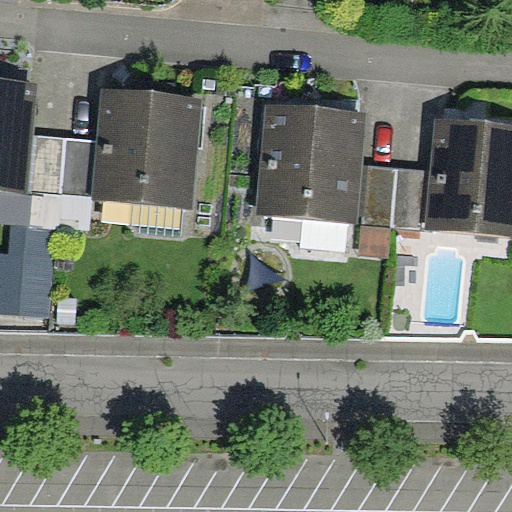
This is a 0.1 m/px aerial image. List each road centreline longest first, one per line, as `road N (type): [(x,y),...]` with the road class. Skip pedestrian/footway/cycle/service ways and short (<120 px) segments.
road 1 (residential): [(0,27),(511,61)]
road 2 (residential): [(511,390),(0,381)]
